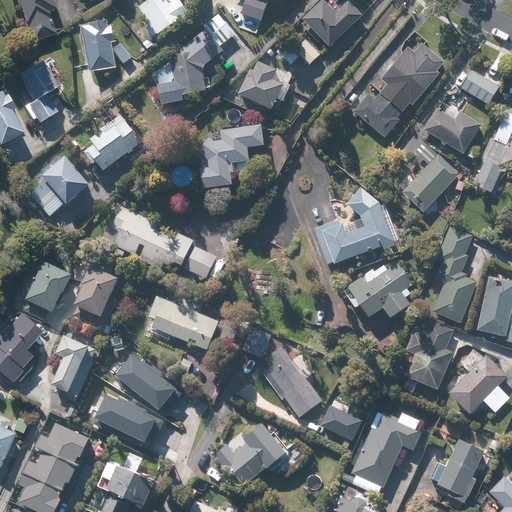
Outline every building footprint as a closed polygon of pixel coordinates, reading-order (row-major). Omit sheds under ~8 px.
[(51,0),(15,0),(35,54),(58,45),(47,13),(55,10),(51,0)] [(145,0),(144,1),(146,4),(137,10),(156,38),(188,17),(176,0),(145,0)] [(243,0),(238,16),(260,24),(268,1),(279,5),(280,0),(243,0)] [(325,0),(302,20),(327,49),(362,19),(344,0),(325,0)] [(205,94),(204,89),(211,90),(225,78),(218,69),(226,62),(219,56),(222,54),(218,49),(234,36),(217,16),(202,28),(203,30),(175,52),(149,75),(159,86),(155,87),(158,103),(159,108),(182,104),(181,99),(205,94)] [(111,29),(107,29),(106,23),(79,28),(88,76),(115,70),(110,44),(114,44),(111,29)] [(301,37),(289,50),(284,45),(277,53),(291,66),(298,59),(309,69),(321,56),(301,37)] [(119,45),(112,50),(122,66),(129,61),(119,45)] [(412,55),(407,50),(380,81),(387,87),(374,102),(367,96),(352,114),(382,140),(398,122),(395,120),(408,105),(411,108),(439,75),(436,73),(443,64),(421,45),(412,55)] [(45,67),(42,61),(16,77),(32,102),(24,108),(35,126),(65,106),(59,96),(66,91),(49,65),(45,67)] [(269,113),(274,103),(280,106),(286,93),(281,91),(282,88),(271,82),(276,73),(257,63),(250,75),(248,74),(236,96),(269,113)] [(470,71),(458,90),(486,107),(498,89),(470,71)] [(4,98),(0,100),(0,98),(0,147),(20,138),(7,114),(11,112),(4,98)] [(452,121),(435,111),(422,133),(462,156),(480,126),(457,112),(452,121)] [(494,196),(505,171),(511,174),(511,116),(501,112),(480,160),(469,183),(494,196)] [(104,135),(103,133),(84,147),(88,151),(82,155),(92,168),(95,166),(101,174),(139,145),(123,124),(114,131),(113,129),(104,135)] [(220,142),(210,135),(195,153),(207,163),(208,170),(197,171),(199,191),(232,188),(229,165),(246,163),(245,151),(264,149),(263,130),(220,134),(220,142)] [(414,154),(427,166),(400,193),(422,214),(459,176),(437,156),(435,157),(423,145),(414,154)] [(63,207),(65,209),(88,189),(62,159),(22,194),(32,205),(35,202),(45,214),(42,217),(46,221),(63,207)] [(341,228),(339,221),(312,232),(327,270),(381,249),(382,253),(395,248),(393,244),(398,242),(389,220),(385,222),(379,206),(360,190),(345,208),(359,218),(360,221),(341,228)] [(137,261),(160,272),(163,266),(174,266),(179,269),(193,242),(120,207),(109,230),(117,234),(111,248),(132,258),(138,246),(143,249),(137,261)] [(476,283),(465,279),(466,276),(460,274),(467,257),(464,256),(472,237),(446,226),(423,281),(441,289),(430,314),(458,325),(476,283)] [(46,316),(55,296),(57,297),(67,278),(65,277),(37,264),(18,303),(46,316)] [(408,307),(400,296),(411,288),(395,265),(386,272),(383,267),(373,273),(371,270),(344,289),(365,320),(367,321),(381,311),(388,321),(408,307)] [(79,287),(82,289),(73,308),(98,320),(115,283),(93,273),(86,270),(79,287)] [(511,301),(511,283),(486,278),(475,333),(505,338),(511,301)] [(221,328),(156,298),(143,326),(209,356),(221,328)] [(29,357),(24,353),(38,337),(16,316),(0,333),(0,377),(0,378),(11,388),(24,374),(18,369),(29,357)] [(411,355),(403,378),(407,380),(403,391),(412,394),(419,384),(437,391),(445,368),(451,353),(446,351),(453,331),(429,322),(423,338),(410,333),(403,352),(411,355)] [(61,361),(49,387),(66,395),(86,350),(62,339),(53,358),(61,361)] [(258,366),(263,371),(297,418),(319,402),(304,381),(316,372),(293,341),(281,350),(265,361),(258,366)] [(142,393),(166,413),(180,395),(155,374),(157,372),(145,362),(143,364),(135,357),(118,378),(140,396),(142,393)] [(508,400),(496,388),(505,378),(484,357),(446,396),(467,417),(481,402),(485,406),(482,409),(488,416),(492,412),(494,414),(508,400)] [(166,419),(103,389),(86,424),(149,454),(166,419)] [(328,406),(318,428),(353,444),(363,421),(328,406)] [(376,497),(379,489),(382,490),(401,447),(413,453),(422,433),(415,430),(418,424),(400,416),(397,422),(377,413),(349,475),(354,477),(351,485),(376,497)] [(30,424),(15,418),(10,432),(24,438),(30,424)] [(90,435),(57,420),(49,436),(43,434),(40,442),(77,459),(79,454),(82,455),(90,435)] [(233,455),(226,446),(210,460),(239,492),(283,454),(260,427),(243,441),(245,444),(233,455)] [(0,462),(13,436),(0,429),(0,462)] [(457,441),(444,467),(437,464),(428,481),(435,484),(434,487),(448,494),(446,497),(463,506),(475,482),(470,479),(483,454),(457,441)] [(79,460),(45,446),(38,462),(32,459),(28,468),(65,484),(67,479),(70,481),(79,460)] [(83,453),(73,474),(85,479),(95,458),(83,453)] [(122,469),(115,467),(107,463),(96,490),(104,495),(108,496),(101,511),(126,511),(130,504),(142,509),(153,482),(136,475),(142,461),(128,455),(122,469)] [(30,483),(22,500),(50,511),(57,511),(65,494),(63,493),(65,488),(28,472),(24,481),(30,483)] [(511,511),(511,488),(502,479),(485,495),(502,511),(501,511),(511,511)] [(370,511),(368,511),(373,500),(346,488),(334,511),(370,511)] [(220,511),(217,511),(192,501),(187,511),(237,511),(239,508),(224,502),(220,511)]
